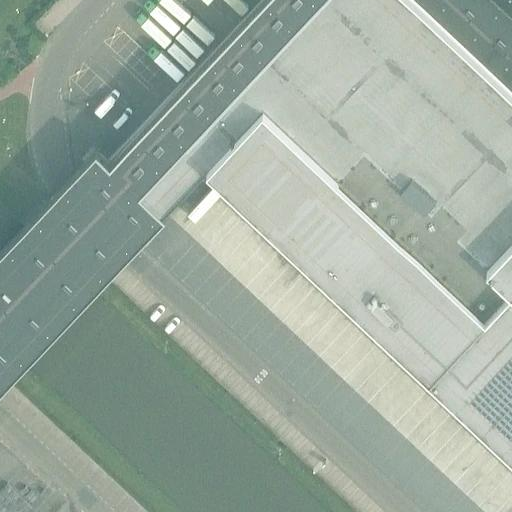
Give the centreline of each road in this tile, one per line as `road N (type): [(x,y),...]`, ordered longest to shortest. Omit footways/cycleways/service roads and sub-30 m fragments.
road 1 (unclassified): [(52,82),(56,159),(81,207),(404,511)]
road 2 (unclassified): [(101,511),(0,416)]
